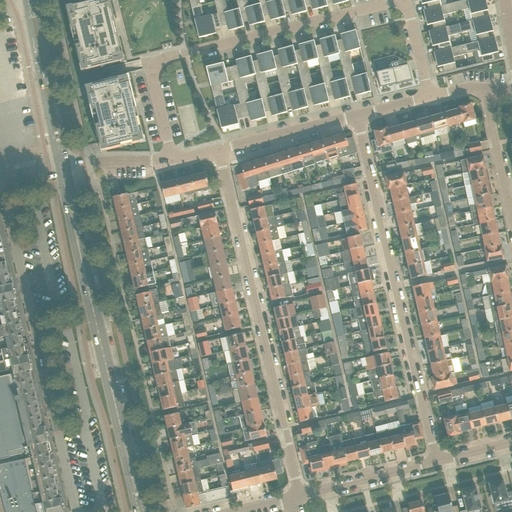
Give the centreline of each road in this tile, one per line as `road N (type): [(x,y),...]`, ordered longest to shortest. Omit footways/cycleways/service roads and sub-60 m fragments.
road 1 (residential): [(298,497),(218,151)]
road 2 (residential): [(437,463),(356,118)]
road 3 (residential): [(405,0),(156,66),(173,160)]
road 4 (residential): [(76,511),(1,186)]
road 5 (secondary): [(127,459),(78,242)]
road 6 (secondary): [(25,0),(57,166)]
road 7 (secondary): [(67,164),(35,0)]
road 8 (residential): [(298,497),(437,463)]
road 9 (residential): [(218,151),(356,118)]
road 10 (residential): [(511,227),(483,92)]
